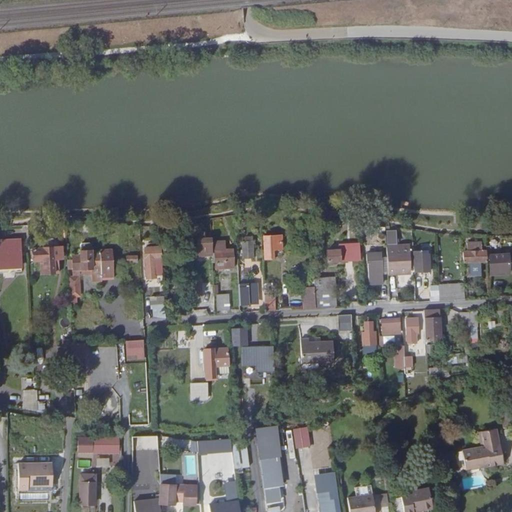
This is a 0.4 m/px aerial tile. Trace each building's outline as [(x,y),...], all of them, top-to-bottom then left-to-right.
[(211,254),(210,238),(203,238),(203,233),(197,233),(197,238),(196,238),(197,256),(208,255),(208,254),(211,254)] [(265,262),(274,262),(273,254),(283,254),(282,235),(264,236),(265,262)] [(258,257),(260,255),(259,241),(253,241),(253,237),(246,237),(246,241),(243,241),(244,255),(254,256),(256,257),(258,257)] [(0,272),(22,271),(20,239),(0,240),(0,272)] [(232,260),(231,249),(226,248),(225,240),(215,240),(216,263),(218,262),(218,260),(232,260)] [(64,260),(63,246),(43,247),(43,249),(33,249),(33,260),(41,259),(42,273),(60,272),(59,260),(64,260)] [(166,253),(162,253),(163,262),(166,262),(166,264),(172,263),(175,263),(174,247),(165,247),(166,253)] [(161,264),(160,249),(153,249),(152,248),(145,248),(146,265),(153,264),(161,264)] [(72,255),(73,275),(91,274),(92,282),(100,282),(100,279),(112,279),(111,249),(100,250),(100,253),(92,253),(91,249),(81,250),(81,254),(72,255)] [(359,260),(359,249),(327,250),(328,262),(359,260)] [(422,250),(413,251),(414,272),(430,271),(429,253),(422,253),(422,250)] [(486,251),(463,252),(463,262),(487,261),(486,251)] [(409,253),(388,254),(389,262),(389,272),(396,271),(396,266),(409,266),(409,253)] [(508,254),(489,255),(490,272),(508,271),(508,254)] [(383,282),(383,272),(383,262),(380,262),(380,258),(368,259),(369,282),(383,282)] [(154,275),(153,264),(146,265),(147,279),(156,278),(156,275),(154,275)] [(154,275),(156,275),(162,275),(161,264),(153,264),(154,275)] [(483,266),(472,266),(472,276),(484,276),(483,266)] [(80,303),(79,277),(71,277),(72,304),(80,303)] [(219,291),(227,290),(227,277),(218,277),(219,291)] [(316,307),(338,306),(337,277),(315,278),(316,307)] [(257,283),(240,284),(240,304),(253,303),(253,299),(257,299),(257,283)] [(441,300),(465,299),(465,283),(452,284),(452,293),(441,293),(441,300)] [(316,307),(315,288),(303,289),(304,308),(316,307)] [(220,309),(230,309),(229,294),(220,294),(220,309)] [(265,310),(275,310),(275,300),(265,300),(265,310)] [(147,318),(166,317),(166,314),(166,312),(165,307),(161,307),(161,310),(147,310),(147,318)] [(440,331),(439,308),(425,309),(426,340),(440,339),(440,331)] [(344,332),(353,332),(352,313),(343,314),(344,332)] [(399,331),(398,318),(381,320),(381,326),(382,326),(382,332),(399,331)] [(372,336),(372,322),(364,322),(365,337),(366,336),(367,344),(372,344),(372,336)] [(202,325),(193,326),(194,343),(203,342),(202,325)] [(246,345),(246,328),(238,328),(238,345),(246,345)] [(301,338),(302,363),(316,362),(315,340),(309,341),(309,337),(301,338)] [(316,362),(318,362),(334,361),(333,339),(315,340),(316,362)] [(128,340),(129,357),(144,357),(143,340),(128,340)] [(82,344),(72,345),(72,347),(73,354),(82,354),(82,344)] [(228,362),(228,344),(205,346),(206,374),(214,374),(215,362),(228,362)] [(403,345),(403,359),(406,359),(406,356),(412,355),(411,344),(403,345)] [(260,372),(276,372),(275,346),(243,347),(244,366),(259,366),(260,372)] [(65,361),(73,361),(73,354),(72,347),(64,347),(65,361)] [(105,357),(105,350),(93,350),(93,358),(105,357)] [(468,364),(469,354),(450,353),(449,364),(468,364)] [(73,361),(74,373),(78,372),(78,370),(83,369),(82,354),(73,354),(73,361)] [(207,396),(206,380),(194,381),(194,397),(207,396)] [(25,409),(38,408),(37,390),(24,391),(25,409)] [(308,427),(293,430),(296,445),(311,443),(308,427)] [(506,464),(499,428),(481,431),(483,447),(464,450),(465,458),(468,471),(506,464)] [(276,429),(255,432),(264,489),(283,487),(276,429)] [(134,471),(159,471),(159,436),(133,436),(134,471)] [(117,437),(77,437),(77,454),(117,454),(117,437)] [(234,468),(249,468),(249,448),(240,448),(240,444),(234,444),(234,468)] [(29,485),(53,485),(53,464),(19,465),(20,491),(29,491),(29,488),(29,485)] [(298,466),(292,468),(294,478),(300,476),(298,466)] [(338,511),(331,469),(314,470),(320,511),(338,511)] [(79,506),(98,507),(99,473),(80,473),(79,506)] [(162,494),(162,503),(166,504),(176,505),(176,501),(186,501),(186,505),(197,506),(198,490),(186,490),(186,487),(177,487),(177,494),(166,493),(162,494)] [(427,511),(433,511),(430,491),(402,496),(404,511),(427,511)] [(137,511),(162,511),(162,503),(161,493),(159,495),(159,499),(137,500),(137,511)] [(376,495),(378,507),(390,505),(387,493),(376,495)] [(211,511),(241,511),(238,494),(232,495),(233,502),(210,506),(211,511)] [(376,511),(374,495),(349,499),(351,511),(376,511)]
